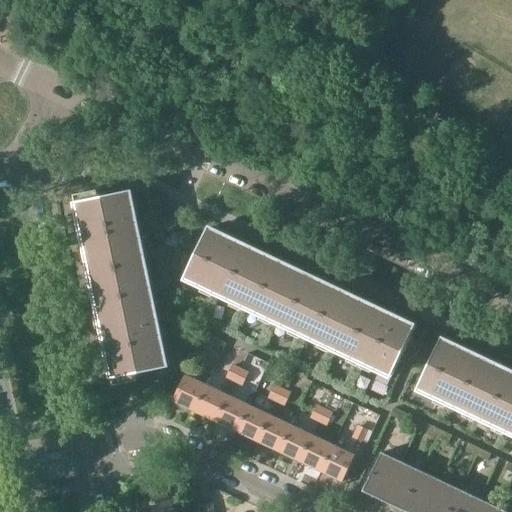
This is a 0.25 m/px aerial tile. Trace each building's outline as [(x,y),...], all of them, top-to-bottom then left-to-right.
[(100,198),(76,202),(110,364),(114,381),(137,376),(169,369),(196,311),(295,358),(396,406),(394,408),(391,415),(408,424),(419,429),(427,433),(438,438),(449,443),(466,451),(477,457),(488,462),(505,470),(511,473),(511,371),(462,348),(442,338),(416,326),(396,317),(395,316),(387,312),(386,312),(377,308),(376,307),(367,303),(366,302),(357,298),(356,298),(348,294),(347,293),(338,289),(337,288),(328,284),(327,284),(318,280),(317,279),(309,275),(308,275),(299,271),(298,270),(289,266),(288,265),(279,261),(278,261),(270,257),(268,256),(260,252),(259,251),(250,247),(249,247),(240,243),(239,242),(231,238),(229,237),(209,228),(131,191),(100,198)] [(199,349),(193,361),(200,364),(206,352),(199,349)] [(233,366),(227,379),(236,383),(242,370),(233,366)] [(242,370),(236,383),(245,387),(250,374),(242,370)] [(186,376),(174,401),(195,411),(207,386),(186,376)] [(207,386),(195,411),(217,422),(229,396),(218,391),(207,386)] [(274,386),(269,398),(278,402),(283,390),(274,386)] [(283,390),(278,402),(287,406),(292,394),(283,390)] [(229,396),(217,422),(238,432),(250,406),(229,396)] [(250,406),(238,432),(259,442),(271,416),(250,406)] [(317,406),(312,418),(321,422),(326,411),(317,406)] [(326,411),(321,422),(329,426),(335,415),(326,411)] [(271,416),(259,442),(280,452),(292,426),(290,425),(279,420),(271,416)] [(292,426),(280,452),(301,462),(313,436),(292,426)] [(334,446),(322,472),(343,482),(355,456),(368,431),(358,426),(345,451),(334,446)] [(313,436),(301,462),(322,472),(334,446),(332,445),(318,439),(313,436)] [(382,453),(364,491),(374,496),(373,497),(375,498),(375,496),(384,500),(383,502),(384,502),(403,462),(382,453)] [(403,462),(384,502),(385,501),(394,505),(393,506),(394,507),(395,506),(403,510),(403,511),(422,472),(403,462)] [(422,472),(403,511),(404,511),(405,510),(408,511),(426,511),(442,481),(422,472)] [(442,481),(426,511),(450,511),(461,490),(442,481)] [(461,490),(450,511),(474,511),(481,499),(461,490)] [(178,511),(176,497),(139,505),(140,511),(178,511)] [(481,499),(474,511),(498,511),(500,509),(481,499)]
